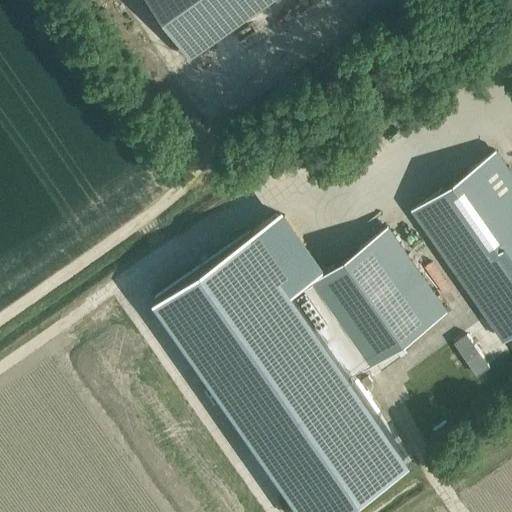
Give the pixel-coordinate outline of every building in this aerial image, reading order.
[(266,0),(151,0),(189,54),(266,0)] [(406,134),(381,150),(387,160),(412,143),(406,134)] [(415,207),(505,335),(511,329),(511,176),(495,152),(415,207)] [(355,378),(368,369),(368,370),(448,314),(387,227),(295,292),(250,229),(154,297),(305,511),(340,511),(413,461),(355,378)] [(457,337),(445,346),(469,380),(481,371),(457,337)]
